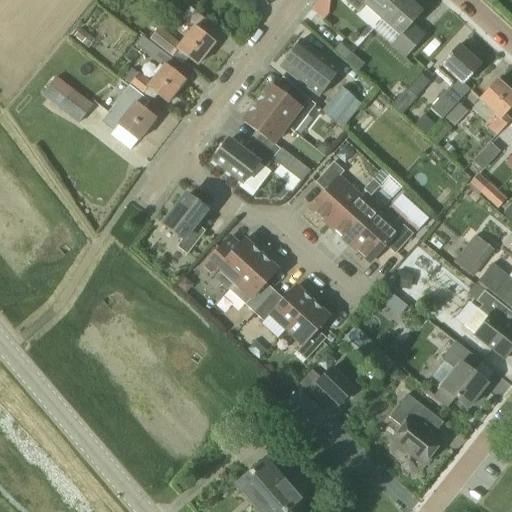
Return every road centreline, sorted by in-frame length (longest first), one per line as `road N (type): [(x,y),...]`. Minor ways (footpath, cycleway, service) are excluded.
road 1 (secondary): [(146,511),(0,338)]
road 2 (residential): [(347,287),(272,221),(245,215),(175,159)]
road 3 (residential): [(175,159),(299,0)]
road 4 (residential): [(434,511),(511,414)]
